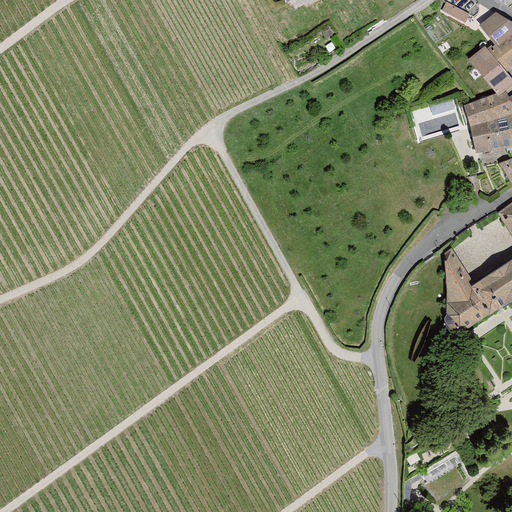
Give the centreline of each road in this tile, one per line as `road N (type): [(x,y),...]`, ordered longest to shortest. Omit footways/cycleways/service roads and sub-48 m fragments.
road 1 (track): [(0,298),(73,264),(186,142),(226,113),(320,68),(423,0)]
road 2 (track): [(375,349),(367,358),(337,351),(302,296),(3,511)]
road 3 (residential): [(511,186),(425,252),(379,311),(375,349),(390,433),(391,511)]
road 4 (track): [(302,296),(207,128)]
road 5 (track): [(284,511),(390,433)]
